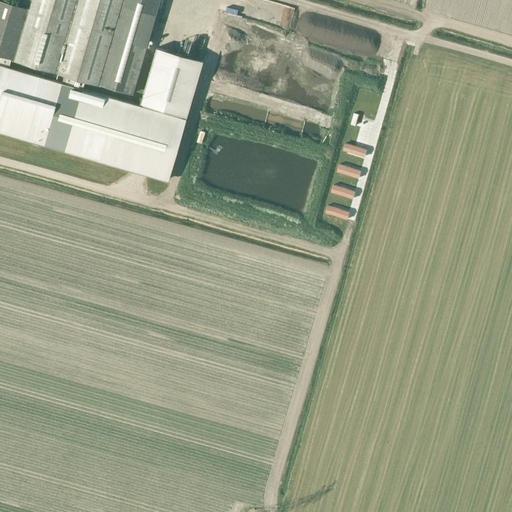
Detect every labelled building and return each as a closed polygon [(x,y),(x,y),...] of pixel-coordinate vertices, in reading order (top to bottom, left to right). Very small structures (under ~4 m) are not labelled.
[(21,0),(19,7),(0,1),(0,131),(168,180),(203,61),(158,48),(140,105),(83,89),(86,79),(133,93),(150,33),(160,0),(21,0)] [(343,145),(341,152),(364,158),(367,151),(343,145)] [(338,165),(336,172),(359,179),(361,171),(338,165)] [(330,193),(353,199),(355,192),(332,185),(330,193)] [(327,206),(325,213),(348,219),(350,212),(327,206)]
